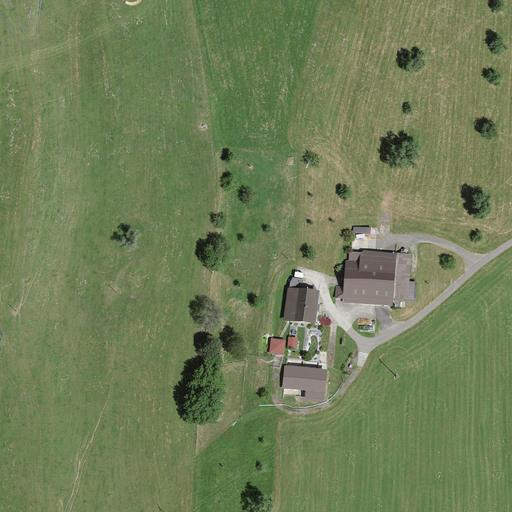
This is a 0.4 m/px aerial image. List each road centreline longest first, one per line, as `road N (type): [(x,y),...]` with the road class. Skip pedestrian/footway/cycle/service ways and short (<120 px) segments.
road 1 (track): [(319,286),(336,321),(363,343),(394,334),(436,305),(511,240)]
road 2 (track): [(475,267),(428,240),(357,239)]
